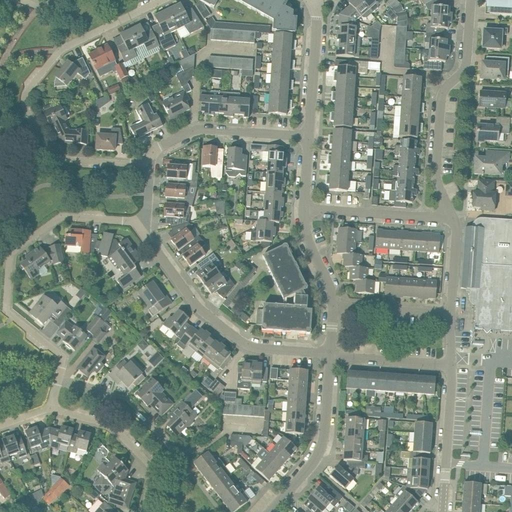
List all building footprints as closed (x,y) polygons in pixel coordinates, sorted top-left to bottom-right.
[(198,0),(199,0),(196,6),(204,19),(210,15),(204,6),(205,4),(214,9),(218,0),(234,0),(273,22),(272,32),(292,33),(292,27),(295,27),(296,19),(293,19),(293,12),(284,7),(286,5),(280,2),(281,0),(198,0)] [(350,5),(339,15),(355,21),(360,17),(361,16),(362,18),(366,18),(371,14),(359,0),(356,0),(354,2),(352,0),(349,3),(350,5)] [(359,0),(371,14),(378,8),(378,6),(382,2),(380,0),(359,0)] [(396,0),(391,7),(392,9),(399,5),(400,4),(396,0)] [(446,7),(445,0),(435,0),(425,5),(427,10),(432,11),(431,17),(451,19),(452,14),(449,13),(449,8),(446,7)] [(511,0),(487,0),(487,4),(485,4),(485,9),(487,9),(487,15),(485,15),(495,16),(500,16),(500,15),(511,16),(511,9),(511,0)] [(403,11),(401,4),(392,10),(395,14),(403,11)] [(168,11),(181,39),(202,28),(204,27),(194,11),(185,15),(180,5),(168,11)] [(181,39),(168,11),(155,17),(161,29),(154,32),(159,41),(162,47),(170,43),(169,39),(172,38),(170,33),(177,30),(181,39)] [(398,21),(408,19),(406,11),(396,13),(398,21)] [(337,32),(337,36),(360,38),(360,37),(356,37),(357,31),(355,31),(356,27),(355,27),(355,21),(339,15),(338,27),(340,27),(340,32),(337,32)] [(255,32),(262,33),(270,33),(270,26),(215,22),(212,17),(206,22),(211,30),(211,29),(217,30),(222,30),(228,30),(233,31),(239,31),(244,32),(249,32),(255,32)] [(451,19),(431,17),(431,24),(426,24),(426,33),(444,35),(444,29),(448,29),(448,23),(451,24),(451,19)] [(140,26),(130,31),(138,47),(144,45),(147,52),(159,46),(156,40),(152,31),(145,34),(140,26)] [(367,38),(379,39),(379,31),(368,26),(367,38)] [(507,30),(493,29),(492,31),(484,30),(483,48),(501,49),(501,35),(506,35),(507,30)] [(124,44),(117,48),(122,57),(125,63),(127,67),(144,59),(138,47),(130,31),(129,31),(123,34),(120,36),(124,44)] [(429,43),(429,50),(449,52),(449,47),(446,46),(447,41),(443,40),(444,35),(426,33),(425,43),(429,43)] [(274,34),(273,44),(294,45),(294,41),(291,41),(292,35),(274,34)] [(359,48),(360,38),(337,36),(337,41),(339,41),(339,46),(359,48)] [(273,44),(272,54),(290,55),(291,50),(294,50),(294,45),(273,44)] [(94,53),(89,55),(93,64),(96,70),(99,78),(112,71),(113,73),(116,71),(120,79),(121,79),(127,76),(128,75),(122,64),(118,66),(115,61),(111,54),(107,45),(100,48),(101,50),(97,51),(96,52),(94,53)] [(359,58),(359,48),(339,46),(338,51),(336,51),(336,56),(359,58)] [(449,57),(449,52),(429,50),(428,57),(424,57),(423,66),(423,70),(441,71),(441,68),(442,62),(445,62),(446,56),(449,57)] [(185,59),(190,69),(194,67),(195,54),(185,59)] [(290,61),(290,55),(272,54),(272,64),(293,65),(293,61),(290,61)] [(486,57),(486,63),(485,69),(481,68),(481,79),(491,80),(496,80),(496,81),(499,81),(499,80),(503,80),(504,77),(508,77),(508,71),(509,58),(496,58),(486,57)] [(87,67),(82,58),(60,69),(61,71),(59,73),(58,75),(56,77),(55,79),(54,82),(54,85),(54,87),(66,86),(77,73),(85,80),(90,74),(87,67)] [(184,72),(190,69),(185,59),(179,62),(184,72)] [(334,76),(355,78),(355,73),(367,74),(368,62),(335,60),(335,67),(338,67),(337,73),(334,72),(334,76)] [(272,64),(271,74),(289,75),(289,69),(292,70),(293,65),(272,64)] [(221,79),(221,77),(222,71),(212,70),(212,73),(211,78),(221,79)] [(289,81),(289,75),(271,74),(270,84),(291,85),(292,81),(289,81)] [(337,81),(336,87),(354,88),(355,78),(334,76),(334,81),(337,81)] [(124,86),(130,83),(127,77),(121,80),(124,86)] [(403,77),(402,96),(420,97),(420,93),(423,93),(424,84),(421,84),(421,78),(403,77)] [(291,90),(291,85),(270,84),(270,94),(288,95),(288,89),(291,90)] [(155,100),(148,86),(144,88),(151,103),(155,100)] [(333,92),(333,97),(354,98),(354,88),(336,87),(336,93),(333,92)] [(204,115),(209,115),(210,96),(206,96),(206,91),(200,90),(198,112),(204,113),(204,115)] [(189,100),(185,92),(162,103),(171,121),(179,117),(178,115),(189,109),(185,102),(189,100)] [(213,113),(219,114),(220,98),(220,92),(210,92),(210,96),(209,115),(213,116),(213,113)] [(230,93),(220,92),(220,98),(219,114),(224,114),(224,117),(228,117),(230,98),(230,93)] [(480,92),(479,107),(487,107),(487,110),(496,111),(496,108),(505,109),(506,94),(490,92),(480,92)] [(240,94),(230,93),(230,98),(228,117),(233,117),(233,115),(238,115),(239,100),(240,94)] [(288,95),(270,94),(269,104),(290,106),(290,101),(287,101),(288,95)] [(419,104),(420,97),(402,96),(401,107),(422,108),(422,104),(419,104)] [(354,98),(333,97),(332,101),(335,101),(335,107),(353,108),(354,98)] [(243,100),(239,100),(238,115),(244,115),(243,118),(248,118),(250,99),(249,99),(243,98),(243,100)] [(141,121),(130,127),(136,139),(142,136),(142,137),(144,136),(146,137),(147,137),(149,137),(150,136),(151,134),(151,132),(157,129),(162,126),(156,114),(154,115),(148,104),(136,110),(141,121)] [(290,110),(290,106),(269,104),(268,114),(286,115),(287,109),(290,110)] [(52,108),(51,105),(43,108),(45,112),(43,113),(51,127),(53,126),(61,142),(75,143),(75,144),(86,145),(87,131),(76,130),(76,131),(69,131),(64,121),(66,119),(59,105),(52,108)] [(353,108),(335,107),(334,112),(331,112),(331,117),(352,118),(353,108)] [(401,107),(400,116),(418,118),(419,112),(422,113),(422,108),(401,107)] [(400,116),(400,127),(421,128),(421,124),(418,124),(418,118),(400,116)] [(351,128),(352,118),(331,117),(331,121),(334,121),(333,127),(351,128)] [(477,140),(485,141),(498,141),(498,134),(509,134),(510,118),(506,118),(496,118),(495,126),(478,125),(477,133),(478,134),(478,137),(477,137),(476,147),(477,147),(477,140)] [(420,133),(421,128),(400,127),(399,137),(417,138),(417,132),(420,133)] [(120,129),(111,128),(111,136),(97,135),(97,139),(96,149),(114,151),(115,144),(123,145),(122,138),(120,129)] [(330,140),(350,141),(351,131),(333,130),(333,136),(330,136),(330,140)] [(382,139),(374,138),(373,147),(381,148),(382,139)] [(332,145),(332,150),(350,151),(350,141),(330,140),(329,144),(332,145)] [(395,145),(394,150),(419,152),(419,149),(416,149),(416,141),(406,141),(400,140),(400,146),(395,145)] [(266,162),(266,163),(286,164),(286,159),(284,159),(284,154),(282,153),(283,147),(268,146),(267,152),(263,152),(262,161),(266,162)] [(216,148),(204,147),(203,157),(202,166),(210,166),(211,178),(221,179),(222,164),(223,154),(216,153),(216,148)] [(241,150),(228,149),(227,166),(226,167),(226,173),(229,177),(236,177),(239,174),(241,176),(246,176),(246,168),(247,158),(241,158),(241,150)] [(350,151),(332,150),(331,156),(328,156),(328,160),(349,162),(350,151)] [(399,156),(399,161),(415,162),(415,155),(419,155),(419,152),(394,150),(394,156),(399,156)] [(475,162),(475,174),(482,174),(481,176),(483,176),(483,174),(500,175),(501,167),(503,167),(503,166),(510,161),(510,153),(504,153),(496,152),(486,152),(486,156),(485,163),(475,162)] [(331,165),(330,170),(348,172),(349,162),(328,160),(328,164),(331,165)] [(393,166),(393,171),(418,173),(418,169),(414,169),(415,162),(399,161),(399,166),(393,166)] [(286,164),(266,163),(266,169),(267,169),(267,173),(283,174),(283,168),(285,168),(286,164)] [(168,166),(167,178),(168,179),(172,179),(172,185),(172,186),(189,187),(197,188),(197,178),(198,174),(195,174),(196,164),(186,165),(186,167),(168,166)] [(327,180),(348,182),(348,172),(330,170),(330,176),(327,176),(327,180)] [(418,173),(393,171),(393,176),(398,176),(397,181),(413,182),(414,176),(417,176),(418,173)] [(282,179),(283,174),(267,173),(263,172),(262,178),(265,178),(265,182),(284,184),(285,179),(282,179)] [(347,192),(348,182),(327,180),(326,184),(329,185),(329,191),(347,192)] [(392,181),(392,191),(416,193),(416,190),(413,189),(413,182),(397,181),(392,181)] [(474,192),(473,207),(481,208),(481,210),(494,211),(495,193),(493,193),(494,182),(478,181),(478,187),(481,187),(480,192),(478,192),(474,192)] [(284,188),(284,184),(265,182),(265,189),(266,189),(266,192),(281,193),(281,188),(284,188)] [(192,207),(197,188),(189,187),(172,186),(172,185),(166,185),(166,198),(171,198),(170,205),(165,204),(170,205),(189,206),(189,207),(192,207)] [(416,196),(416,193),(392,191),(391,191),(389,191),(389,201),(394,202),(394,207),(405,208),(406,203),(412,203),(412,196),(416,196)] [(281,199),(281,193),(266,192),(266,196),(264,196),(264,202),(283,203),(283,199),(281,199)] [(282,208),(283,203),(264,202),(263,209),(265,209),(264,212),(263,212),(282,213),(280,213),(280,208),(282,208)] [(188,215),(189,207),(189,206),(170,205),(165,204),(164,217),(169,217),(169,225),(170,225),(171,228),(188,223),(190,215),(188,215)] [(282,218),(282,213),(263,212),(262,218),(264,218),(264,222),(273,223),(279,223),(279,218),(282,218)] [(511,220),(482,218),(480,218),(478,219),(476,220),(475,221),(473,222),(472,223),(471,226),(471,228),(465,228),(461,288),(466,289),(466,291),(469,291),(469,298),(469,301),(470,302),(471,304),(473,305),(475,305),(474,329),(511,331),(511,220)] [(255,231),(275,233),(275,228),(273,228),(273,223),(264,222),(258,221),(257,225),(256,225),(255,231)] [(179,251),(183,248),(193,240),(193,239),(189,234),(194,228),(188,223),(171,228),(172,231),(171,232),(175,237),(171,241),(179,251)] [(338,228),(338,241),(355,242),(356,229),(338,228)] [(90,231),(69,230),(68,236),(66,236),(65,246),(81,247),(81,255),(89,255),(89,254),(93,254),(98,235),(90,234),(90,231)] [(251,231),(250,241),(254,241),(256,242),(258,242),(260,242),(261,242),(260,251),(269,247),(270,246),(270,243),(271,243),(272,237),(274,237),(275,233),(255,231),(251,231)] [(376,248),(388,249),(389,232),(377,231),(376,248)] [(401,250),(402,233),(389,232),(388,249),(401,250)] [(113,235),(104,233),(101,242),(98,255),(107,258),(108,256),(111,256),(125,276),(117,282),(123,290),(141,277),(135,269),(136,269),(133,265),(141,259),(127,239),(119,245),(116,240),(112,239),(113,235)] [(402,233),(401,250),(413,251),(415,233),(402,233)] [(413,251),(426,252),(427,234),(415,233),(413,251)] [(427,234),(426,252),(439,253),(440,235),(427,234)] [(183,248),(187,253),(182,256),(190,267),(205,256),(200,249),(206,244),(198,236),(193,239),(193,240),(183,248)] [(355,255),(355,242),(338,241),(337,254),(344,254),(362,256),(362,255),(355,255)] [(61,254),(59,245),(50,247),(51,251),(44,253),(40,247),(26,257),(26,260),(20,265),(31,280),(39,274),(37,271),(50,261),(49,259),(52,258),(54,265),(63,262),(61,254)] [(257,309),(256,325),(262,325),(262,328),(266,328),(266,331),(272,332),(282,332),(282,329),(290,329),(290,333),(299,333),(304,334),(306,334),(306,331),(310,331),(312,311),(307,310),(307,298),(306,298),(303,292),(304,291),(302,287),(305,286),(305,284),(299,272),(298,271),(295,272),(292,266),(295,264),(288,249),(285,251),(283,247),(265,256),(286,300),(295,295),(295,297),(294,307),(290,307),(291,309),(263,307),(263,310),(257,309)] [(197,276),(204,286),(220,274),(215,269),(221,265),(213,254),(211,255),(205,259),(197,265),(201,271),(197,275),(197,276)] [(343,267),(350,267),(368,269),(368,268),(361,268),(362,256),(344,254),(343,267)] [(240,265),(244,260),(245,259),(243,257),(233,265),(239,270),(243,266),(240,265)] [(240,265),(243,266),(249,272),(223,304),(227,308),(254,275),(253,274),(256,270),(244,260),(240,265)] [(367,281),(368,269),(350,267),(349,280),(357,281),(375,282),(375,281),(367,281)] [(224,280),(220,274),(204,286),(211,295),(216,291),(219,295),(224,299),(230,292),(233,287),(235,286),(228,277),(224,280)] [(386,278),(386,282),(385,295),(397,296),(399,278),(386,278)] [(399,278),(397,296),(410,297),(411,279),(399,278)] [(410,297),(423,298),(424,280),(411,279),(410,297)] [(437,281),(424,280),(423,298),(435,299),(437,281)] [(155,281),(152,283),(144,289),(138,293),(150,309),(148,311),(153,318),(171,304),(155,281)] [(374,284),(375,282),(357,281),(356,293),(374,294),(374,284)] [(86,293),(80,289),(76,295),(81,299),(86,293)] [(58,307),(46,297),(39,306),(37,304),(31,312),(38,319),(37,320),(43,326),(52,314),(57,319),(64,311),(67,307),(61,302),(58,307)] [(249,318),(234,306),(230,311),(245,323),(249,318)] [(104,307),(96,317),(104,323),(111,313),(104,307)] [(189,318),(178,310),(172,318),(169,316),(162,325),(178,337),(174,342),(177,345),(191,327),(186,322),(189,318)] [(86,330),(93,336),(104,323),(96,317),(86,330)] [(73,329),(65,323),(58,332),(65,338),(63,341),(75,351),(87,336),(75,326),(73,329)] [(104,323),(93,336),(94,337),(92,339),(97,344),(106,333),(100,328),(104,323)] [(188,345),(195,351),(209,335),(207,333),(206,334),(200,330),(198,332),(191,327),(177,345),(184,350),(188,345)] [(195,351),(203,358),(215,342),(210,338),(211,336),(209,335),(195,351)] [(221,346),(215,342),(203,358),(210,364),(224,347),(222,345),(221,346)] [(226,349),(224,347),(210,364),(218,370),(220,368),(223,371),(232,359),(229,356),(231,354),(225,350),(226,349)] [(104,357),(93,349),(77,369),(88,378),(93,371),(97,373),(103,365),(100,363),(104,357)] [(157,353),(148,361),(155,367),(163,359),(157,353)] [(128,365),(123,361),(108,376),(118,385),(122,382),(128,388),(133,384),(136,387),(145,378),(130,363),(128,365)] [(251,384),(252,362),(250,362),(250,364),(242,363),(242,367),(238,367),(236,389),(250,390),(251,384)] [(252,362),(251,384),(261,385),(261,382),(267,382),(268,368),(262,368),(262,365),(255,364),(255,362),(252,362)] [(289,381),(307,382),(308,371),(290,370),(289,381)] [(346,389),(356,390),(357,373),(347,372),(346,389)] [(356,390),(366,390),(367,373),(357,373),(356,390)] [(366,390),(375,391),(377,374),(367,373),(366,390)] [(386,375),(377,374),(375,391),(385,392),(386,375)] [(395,392),(396,375),(386,375),(385,392),(395,392)] [(395,392),(405,393),(406,376),(396,375),(395,392)] [(416,377),(406,376),(405,393),(415,394),(416,377)] [(426,377),(416,377),(415,394),(424,395),(426,377)] [(426,377),(424,395),(434,395),(435,378),(426,377)] [(161,416),(168,409),(173,404),(161,393),(163,390),(152,379),(136,394),(147,406),(150,404),(161,416)] [(194,385),(189,379),(184,383),(190,389),(194,385)] [(208,389),(212,393),(220,383),(215,379),(208,389)] [(289,381),(288,391),(306,393),(307,382),(289,381)] [(225,387),(220,383),(212,393),(217,397),(225,387)] [(172,422),(167,426),(177,436),(184,428),(185,427),(187,428),(192,423),(192,422),(197,417),(192,412),(189,410),(202,397),(195,390),(184,402),(187,405),(186,406),(182,403),(179,407),(172,414),(176,418),(172,422)] [(305,403),(306,393),(288,391),(288,402),(305,403)] [(288,402),(287,412),(305,414),(305,403),(288,402)] [(364,416),(374,417),(374,408),(375,403),(372,402),(371,408),(370,408),(369,410),(370,410),(370,412),(364,411),(364,416)] [(383,418),(384,413),(378,412),(378,408),(374,408),(374,417),(383,418)] [(305,414),(287,412),(286,423),(304,424),(305,414)] [(346,418),(346,429),(364,430),(364,419),(356,419),(346,418)] [(386,421),(381,421),(378,420),(377,431),(385,431),(386,421)] [(289,434),(288,437),(296,441),(297,434),(303,435),(304,424),(286,423),(285,434),(289,434)] [(415,423),(415,433),(431,434),(432,424),(415,423)] [(50,428),(50,447),(59,449),(60,444),(69,446),(67,452),(73,430),(61,427),(60,431),(50,428)] [(50,447),(50,428),(49,428),(38,432),(37,428),(25,432),(28,441),(31,448),(40,445),(42,450),(50,447)] [(364,430),(346,429),(345,439),(363,441),(364,430)] [(73,430),(67,452),(76,454),(77,448),(87,451),(88,444),(91,435),(79,431),(78,436),(72,434),(73,430)] [(415,433),(414,443),(431,444),(431,434),(415,433)] [(238,443),(238,442),(239,435),(231,435),(230,446),(232,448),(235,445),(238,443)] [(14,436),(2,440),(10,461),(11,461),(9,456),(17,453),(19,458),(27,455),(24,448),(21,438),(15,440),(14,436)] [(296,441),(288,437),(286,440),(284,438),(276,446),(290,458),(297,449),(292,445),(296,441)] [(345,439),(344,450),(362,451),(363,441),(345,439)] [(2,464),(10,461),(2,440),(4,445),(0,445),(0,459),(2,464)] [(431,444),(414,443),(413,453),(429,454),(430,454),(431,444)] [(283,465),(290,458),(276,446),(269,454),(283,465)] [(343,461),(347,461),(367,462),(368,457),(362,456),(362,451),(344,450),(343,461)] [(429,454),(413,453),(401,452),(400,459),(409,459),(408,468),(429,469),(429,460),(429,454)] [(193,464),(200,472),(218,458),(214,461),(208,453),(193,464)] [(283,465),(269,454),(262,461),(276,473),(283,465)] [(128,470),(115,458),(106,467),(103,464),(97,470),(103,475),(92,486),(102,496),(113,485),(114,487),(111,494),(108,502),(127,509),(136,483),(124,479),(122,476),(127,471),(128,471),(128,470)] [(221,470),(225,467),(218,458),(200,472),(207,481),(221,470)] [(269,481),(276,473),(262,461),(255,470),(269,481)] [(367,462),(347,461),(346,467),(343,471),(338,466),(330,475),(337,482),(346,489),(353,480),(358,474),(358,469),(365,469),(365,462),(367,463),(367,462)] [(225,467),(221,470),(207,481),(213,489),(227,478),(221,470),(225,467)] [(408,468),(407,478),(428,479),(429,469),(408,468)] [(60,478),(55,483),(64,491),(68,485),(60,478)] [(227,478),(213,489),(220,497),(234,486),(227,478)] [(410,488),(420,497),(426,490),(427,490),(428,479),(407,478),(407,479),(410,479),(410,487),(410,488)] [(11,495),(0,480),(0,493),(4,499),(11,495)] [(55,483),(49,491),(57,498),(64,491),(55,483)] [(374,490),(377,493),(383,486),(380,483),(374,490)] [(463,493),(480,494),(481,484),(464,483),(463,493)] [(319,488),(311,497),(326,509),(330,504),(334,507),(343,498),(329,485),(323,492),(319,488)] [(240,495),(234,486),(220,497),(226,506),(240,495)] [(405,491),(398,499),(411,510),(418,503),(416,501),(420,497),(410,488),(407,492),(405,491)] [(368,497),(371,500),(377,493),(374,490),(368,497)] [(35,506),(40,501),(35,492),(29,496),(32,501),(34,504),(35,506)] [(244,492),(240,495),(226,506),(230,511),(235,511),(251,500),(244,492)] [(463,493),(463,503),(480,504),(480,494),(463,493)] [(308,509),(305,511),(323,511),(326,509),(311,497),(304,505),(308,509)] [(371,500),(368,497),(361,505),(364,508),(371,500)] [(398,499),(392,506),(398,511),(409,511),(411,510),(398,499)] [(104,502),(95,511),(113,511),(114,511),(104,502)] [(479,511),(480,504),(463,503),(461,511),(479,511)]
